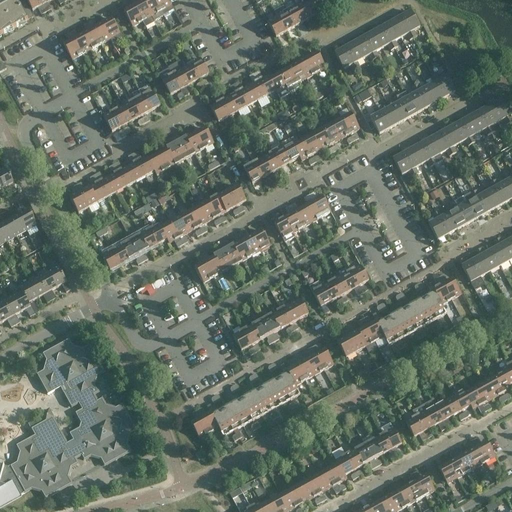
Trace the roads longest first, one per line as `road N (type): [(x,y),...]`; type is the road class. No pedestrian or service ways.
road 1 (residential): [(111,295),(28,145),(28,125),(200,23)]
road 2 (residential): [(361,229),(155,344),(134,337),(111,295)]
road 3 (residential): [(0,359),(111,295)]
